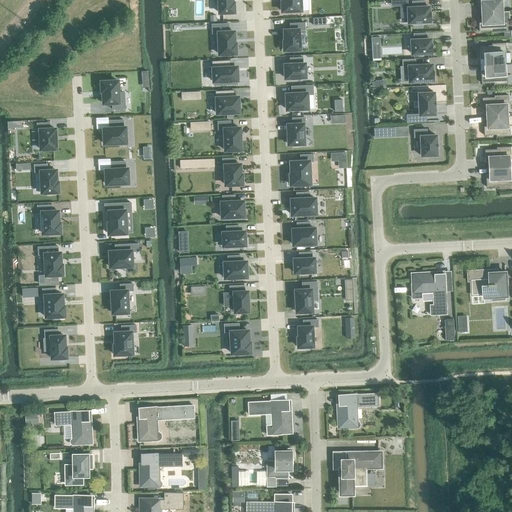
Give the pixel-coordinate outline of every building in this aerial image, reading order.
[(218,0),(219,13),(234,12),(234,11),(234,10),(233,5),(234,5),(234,4),(233,4),(233,3),(232,3),(232,0),(218,0)] [(282,0),(283,1),(281,2),(281,3),(281,4),(282,9),(281,9),(281,10),(282,10),(282,11),(301,10),(300,0),(282,0)] [(481,6),(482,13),(502,12),(501,1),(504,1),(503,0),(477,0),(478,7),(481,6)] [(429,12),(428,7),(425,7),(424,1),(412,1),(412,8),(408,8),(408,22),(430,21),(430,12),(429,12)] [(502,12),(482,13),(482,19),(478,19),(479,31),(491,31),(491,33),(507,32),(507,22),(502,22),(502,12)] [(228,23),(212,24),(212,33),(218,33),(219,54),(236,53),(236,52),(236,51),(235,46),(236,46),(236,45),(235,45),(235,44),(235,43),(234,43),(234,39),(233,32),(228,32),(228,23)] [(283,42),(283,43),(284,48),(283,48),(283,49),(284,49),(284,50),(299,49),(299,30),(304,30),(304,23),(290,23),(290,30),(284,30),(284,35),(284,41),(283,41),(283,42)] [(413,34),(414,40),(411,40),(412,54),(432,53),(431,44),(430,44),(430,39),(426,39),(426,33),(413,34)] [(371,37),(372,49),(380,48),(380,37),(371,37)] [(484,58),(484,64),(504,63),(504,53),(506,53),(505,43),(491,44),(491,45),(479,46),(480,58),(484,58)] [(381,58),(380,48),(372,49),(372,59),(381,58)] [(285,70),(284,70),(284,71),(285,71),(285,76),(284,76),(284,77),(285,77),(285,78),(289,78),(289,80),(297,80),(297,77),(305,77),(304,64),(302,64),(302,57),(290,58),(290,64),(284,65),(285,70)] [(433,70),(431,70),(431,65),(415,66),(415,59),(402,60),(402,67),(408,67),(409,81),(433,80),(433,70)] [(229,61),(212,62),(213,81),(237,80),(237,79),(238,79),(238,78),(237,78),(237,74),(237,73),(237,71),(236,67),(234,67),(229,67),(229,61)] [(504,63),(484,64),(484,71),(481,71),(481,83),(493,83),(493,84),(507,84),(507,74),(505,74),(504,63)] [(101,83),(100,83),(100,84),(101,84),(101,89),(100,89),(101,90),(101,91),(102,91),(103,103),(112,103),(112,109),(125,109),(124,93),(118,93),(118,81),(101,81),(101,83)] [(286,94),(286,101),(285,101),(285,102),(286,102),(286,107),(286,108),(286,110),(307,108),(307,95),(313,94),(312,85),(291,86),(291,94),(286,94)] [(407,115),(407,122),(425,121),(425,115),(435,114),(434,92),(432,92),(432,90),(425,91),(425,93),(418,93),(419,114),(407,115)] [(238,97),(233,97),(233,91),(216,91),(217,113),(239,112),(238,111),(239,111),(239,110),(238,110),(238,104),(239,104),(238,104),(238,97)] [(486,110),(487,116),(507,115),(506,105),(508,105),(508,95),(494,96),(494,97),(482,98),(483,110),(486,110)] [(345,115),(330,116),(331,123),(345,122),(345,115)] [(507,115),(487,116),(487,123),(483,123),(484,135),(496,135),(496,136),(510,136),(509,126),(507,126),(507,115)] [(287,131),(287,132),(288,132),(288,137),(287,137),(287,138),(288,138),(288,144),(294,144),(294,146),(302,146),(302,144),(304,144),(303,124),(305,124),(304,117),(292,118),(292,124),(287,124),(287,131)] [(109,126),(103,126),(104,140),(124,139),(123,125),(121,125),(121,119),(108,120),(109,126)] [(210,121),(201,122),(201,130),(210,130),(210,121)] [(234,121),(217,121),(218,130),(224,129),(225,150),(238,150),(240,150),(240,143),(240,142),(241,142),(241,141),(240,141),(240,136),(240,135),(239,128),(234,128),(234,121)] [(49,122),(37,123),(37,130),(39,130),(40,149),(56,149),(56,142),(56,141),(55,136),(56,136),(56,135),(55,135),(55,129),(50,129),(49,122)] [(407,126),(383,127),(384,136),(408,135),(407,126)] [(421,156),(437,155),(436,135),(427,136),(426,129),(414,130),(414,137),(420,137),(421,156)] [(489,162),(489,168),(509,167),(508,157),(511,157),(510,147),(496,147),(496,149),(484,150),(485,162),(489,162)] [(346,153),(338,153),(338,161),(346,160),(346,153)] [(290,176),(289,176),(289,177),(290,176),(290,182),(289,182),(289,183),(290,183),(290,185),(310,184),(309,162),(313,161),(312,154),(300,155),(300,161),(293,162),(290,162),(290,166),(291,174),(290,174),(290,176)] [(235,158),(222,159),(222,166),(224,166),(225,185),(242,184),(242,183),(243,183),(242,182),(242,177),(242,176),(242,175),(240,175),(240,170),(240,169),(240,164),(237,164),(235,164),(235,158)] [(208,159),(180,160),(180,168),(209,167),(208,159)] [(111,167),(105,168),(106,181),(126,180),(125,167),(123,167),(123,160),(110,161),(111,167)] [(47,164),(34,165),(34,172),(40,172),(41,193),(48,192),(48,194),(56,194),(56,192),(58,192),(58,191),(59,191),(59,190),(58,190),(58,184),(58,183),(58,182),(56,182),(56,170),(47,170),(47,164)] [(509,167),(489,168),(489,174),(486,175),(486,187),(498,186),(498,188),(511,187),(511,181),(511,177),(509,178),(509,167)] [(291,206),(290,206),(290,207),(291,207),(291,212),(291,213),(291,215),(315,214),(315,198),(309,198),(309,192),(296,192),(296,199),(293,199),(291,199),(291,204),(291,206)] [(243,214),(243,209),(244,209),(244,208),(243,208),(243,201),(235,201),(234,195),(222,196),(222,202),(221,202),(222,218),(233,217),(233,219),(241,219),(241,217),(244,217),(243,215),(244,215),(244,214),(243,214)] [(113,209),(107,209),(108,229),(123,228),(122,209),(126,209),(125,202),(113,202),(113,209)] [(41,212),(39,212),(40,226),(60,225),(59,211),(53,212),(53,205),(41,206),(41,212)] [(293,236),(292,236),(292,237),(293,237),(293,242),(292,242),(292,243),(293,243),(293,245),(315,244),(314,228),(309,228),(309,222),(296,222),(297,229),(295,229),(292,229),(292,234),(293,236)] [(226,232),(222,232),(223,246),(245,245),(245,244),(245,243),(245,238),(245,237),(244,237),(244,235),(244,230),(242,231),(239,231),(238,225),(226,226),(226,232)] [(111,261),(110,261),(110,270),(125,270),(124,250),(128,250),(127,243),(115,244),(115,250),(110,250),(111,261)] [(55,247),(42,247),(42,254),(46,254),(47,273),(62,273),(61,253),(55,253),(55,247)] [(294,265),(293,265),(293,266),(294,266),(294,270),(294,271),(294,273),(300,272),(300,274),(308,274),(308,272),(314,272),(314,258),(312,258),(311,252),(299,252),(299,259),(296,259),(294,259),(294,263),(294,265)] [(227,262),(224,262),(224,278),(246,277),(246,275),(247,275),(247,274),(246,274),(246,269),(247,269),(247,268),(246,268),(246,266),(246,261),(243,261),(240,262),(240,255),(227,256),(227,262)] [(196,257),(180,258),(180,266),(196,265),(196,257)] [(507,295),(505,265),(504,265),(505,273),(489,273),(489,272),(490,272),(490,271),(482,271),(481,270),(468,271),(469,280),(471,280),(472,295),(491,294),(492,301),(506,300),(506,295),(507,295)] [(446,314),(444,274),(429,275),(429,273),(412,274),(412,284),(411,284),(412,298),(421,298),(421,291),(433,291),(433,299),(433,305),(430,305),(430,311),(430,315),(446,314)] [(352,279),(344,280),(345,288),(353,288),(352,279)] [(296,303),(295,303),(295,304),(296,304),(296,312),(312,311),(311,300),(317,300),(316,282),(302,282),(302,290),(295,290),(295,298),(295,299),(296,303)] [(117,291),(111,292),(112,305),(132,304),(131,291),(129,291),(129,284),(116,285),(117,291)] [(248,304),(247,299),(248,299),(248,298),(247,298),(247,291),(244,291),(244,285),(229,286),(230,293),(234,293),(234,312),(248,311),(248,305),(248,304)] [(205,286),(191,286),(191,294),(206,294),(205,286)] [(57,288),(44,288),(44,296),(48,295),(49,315),(64,314),(64,304),(62,305),(62,294),(57,294),(57,288)] [(354,318),(345,318),(345,326),(354,326),(354,318)] [(297,339),(298,345),(297,345),(297,346),(298,345),(298,347),(300,347),(300,349),(308,348),(308,346),(313,346),(312,327),(318,327),(317,319),(303,320),(303,327),(298,327),(298,332),(299,337),(297,337),(297,338),(297,339)] [(453,319),(444,320),(445,327),(453,327),(453,319)] [(238,323),(224,324),(224,332),(230,332),(231,353),(240,353),(240,355),(248,354),(248,352),(250,352),(250,351),(251,351),(251,350),(250,350),(250,344),(250,343),(250,342),(248,342),(248,337),(248,330),(239,331),(238,323)] [(192,325),(183,326),(183,336),(192,336),(192,325)] [(115,343),(114,343),(114,353),(129,352),(128,333),(132,333),(132,326),(119,326),(119,333),(114,333),(115,343)] [(57,329),(44,330),(44,337),(50,337),(51,358),(66,357),(66,356),(67,356),(67,355),(66,355),(66,350),(67,350),(66,349),(66,347),(65,348),(64,335),(57,336),(57,329)] [(338,410),(338,427),(349,427),(349,428),(357,428),(358,427),(359,426),(360,424),(359,423),(358,421),(356,421),(355,407),(379,406),(378,393),(339,395),(340,410),(338,410)] [(249,415),(272,413),(272,425),(267,426),(267,435),(281,434),(280,433),(291,432),(290,415),(288,415),(287,400),(248,402),(249,415)] [(139,408),(139,417),(140,417),(140,423),(138,423),(139,440),(149,440),(149,441),(157,441),(159,440),(161,438),(161,436),(161,433),(159,432),(156,431),(156,420),(194,418),(193,405),(139,408)] [(71,445),(73,445),(81,445),(81,443),(91,443),(90,425),(88,426),(87,411),(54,413),(54,421),(55,421),(55,425),(61,424),(61,425),(72,424),(73,438),(71,439),(70,440),(70,442),(70,443),(71,445)] [(402,439),(390,439),(390,451),(403,450),(402,439)] [(238,486),(268,486),(268,476),(275,476),(275,478),(287,477),(287,468),(291,468),(291,459),(292,459),(292,451),(292,450),(291,448),(289,448),(287,448),(286,450),(286,451),(274,452),(274,460),(267,460),(267,470),(239,470),(239,486),(238,486)] [(199,449),(183,449),(183,456),(188,456),(188,459),(194,459),(194,456),(199,456),(199,449)] [(380,467),(380,453),(355,453),(355,451),(341,451),(341,461),(342,461),(342,465),(342,467),(340,467),(340,494),(342,494),(343,494),(345,495),(347,495),(349,494),(350,493),(352,493),(352,486),(366,486),(366,467),(380,467)] [(158,466),(181,466),(181,453),(141,454),(142,469),(140,469),(140,486),(150,486),(150,487),(158,487),(160,487),(161,485),(161,484),(161,482),(160,481),(158,480),(158,466)] [(91,463),(91,455),(74,455),(74,465),(65,465),(66,484),(82,484),(82,475),(87,475),(87,463),(91,463)] [(164,492),(163,499),(140,499),(139,511),(167,511),(168,509),(183,509),(183,492),(164,492)] [(31,493),(31,504),(40,504),(41,493),(31,493)] [(290,511),(290,494),(274,494),(274,502),(246,502),(246,511),(290,511)] [(90,510),(90,496),(55,495),(55,508),(74,508),(74,511),(91,511),(92,510),(90,510)]
